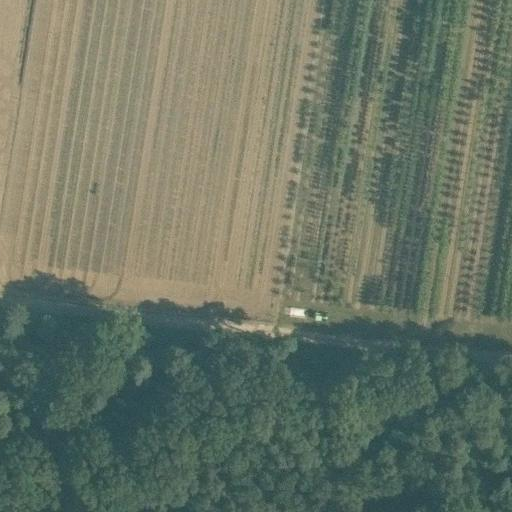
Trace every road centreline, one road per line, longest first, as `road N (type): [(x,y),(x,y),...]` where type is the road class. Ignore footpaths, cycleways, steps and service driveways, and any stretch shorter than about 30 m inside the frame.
road 1 (track): [(0,472),(172,389),(388,335)]
road 2 (track): [(0,296),(388,335)]
road 3 (track): [(388,335),(511,328)]
